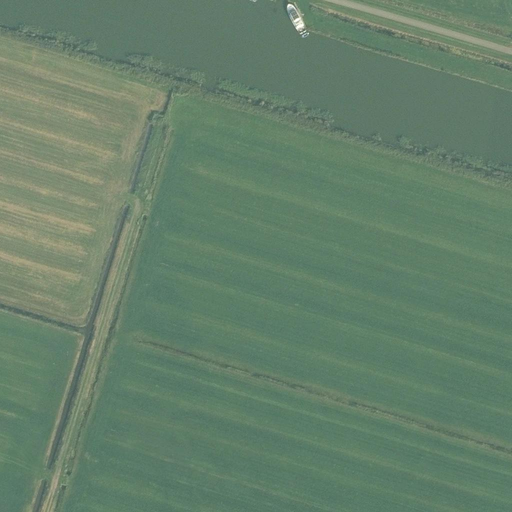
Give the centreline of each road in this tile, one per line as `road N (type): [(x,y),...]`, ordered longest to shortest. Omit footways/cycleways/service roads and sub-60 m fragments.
road 1 (unclassified): [(140,197),(45,511)]
road 2 (unclassified): [(511,51),(333,0)]
